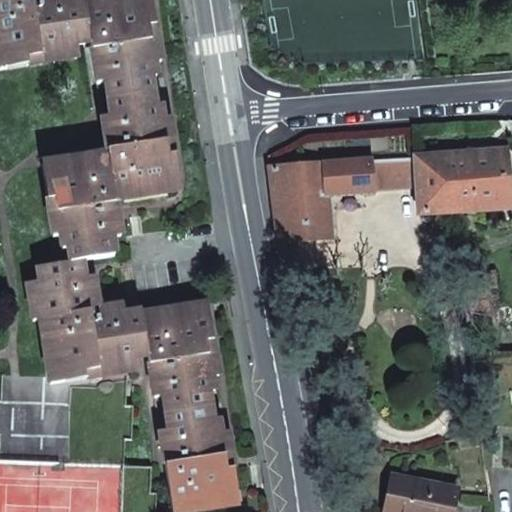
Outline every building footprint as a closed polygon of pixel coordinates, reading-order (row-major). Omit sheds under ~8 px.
[(62,371),(63,377),(99,372),(101,378),(123,375),(120,362),(134,360),(149,357),(154,387),(160,385),(162,398),(164,397),(170,431),(168,432),(170,444),(163,445),(175,511),(193,511),(192,506),(206,504),(207,510),(228,506),(226,494),(232,494),(222,435),(220,420),(214,421),(209,392),(215,392),(213,378),(203,319),(197,320),(195,307),(175,310),(176,316),(161,318),(160,312),(142,315),(141,313),(125,315),(125,313),(112,315),(111,308),(100,310),(96,288),(89,289),(88,278),(85,279),(82,262),(119,256),(116,240),(119,240),(117,227),(124,226),(120,202),(138,199),(137,193),(150,191),(151,197),(173,194),(171,181),(176,180),(167,121),(164,106),(158,107),(154,80),(160,79),(158,65),(152,29),(159,28),(154,0),(76,0),(69,1),(68,0),(64,0),(57,1),(57,0),(0,0),(0,58),(6,58),(7,63),(31,59),(43,57),(66,54),(65,47),(79,45),(94,43),(99,72),(105,72),(107,82),(110,82),(115,117),(113,117),(114,128),(108,129),(112,154),(59,162),(61,176),(55,177),(64,236),(66,250),(73,249),(75,263),(37,269),(40,284),(43,298),(30,300),(34,323),(40,322),(43,338),(50,337),(52,351),(46,352),(49,373),(62,371)] [(165,64),(159,28),(152,29),(158,65),(165,64)] [(82,59),(79,45),(65,47),(66,54),(43,57),(45,65),(82,59)] [(0,71),(32,67),(31,59),(7,63),(6,58),(0,58),(0,71)] [(100,83),(107,82),(105,72),(99,72),(100,83)] [(106,118),(108,129),(114,128),(113,117),(106,118)] [(174,120),(167,121),(176,180),(171,181),(173,194),(186,192),(174,120)] [(503,151),(416,158),(419,186),(421,214),(509,207),(503,151)] [(419,186),(416,158),(371,162),(373,190),(419,186)] [(58,237),(64,236),(55,177),(61,176),(59,162),(46,164),(58,237)] [(321,166),(270,169),(280,240),(329,239),(326,194),(366,191),(366,193),(374,193),(373,190),(371,162),(321,166)] [(138,199),(151,197),(150,191),(137,193),(138,199)] [(126,239),(124,226),(117,227),(119,240),(126,239)] [(465,274),(466,275),(468,303),(494,300),(499,300),(496,271),(465,274)] [(94,277),(88,278),(89,289),(96,288),(94,277)] [(27,286),(30,300),(43,298),(40,284),(27,286)] [(494,300),(468,303),(470,323),(496,321),(494,300)] [(209,305),(195,307),(197,320),(203,319),(213,378),(221,377),(209,305)] [(124,306),(111,308),(112,315),(125,313),(124,306)] [(175,310),(160,312),(161,318),(176,316),(175,310)] [(43,338),(46,352),(52,351),(50,337),(43,338)] [(120,362),(123,375),(136,372),(134,360),(120,362)] [(101,378),(63,377),(3,375),(2,401),(0,400),(0,435),(1,435),(0,448),(0,511),(158,511),(159,495),(153,494),(154,468),(125,467),(126,441),(133,441),(134,406),(128,406),(129,380),(101,378)] [(161,433),(163,445),(170,444),(168,432),(161,433)] [(230,434),(222,435),(232,494),(226,494),(228,506),(242,504),(230,434)] [(452,511),(457,490),(392,476),(384,511),(452,511)]
